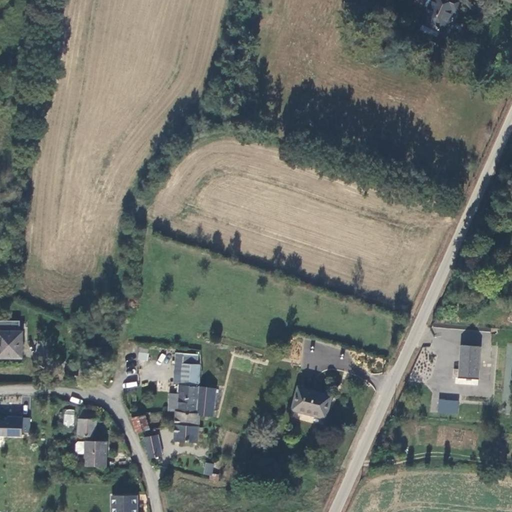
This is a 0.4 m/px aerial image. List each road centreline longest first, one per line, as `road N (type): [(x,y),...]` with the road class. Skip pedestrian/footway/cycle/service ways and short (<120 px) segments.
road 1 (unclassified): [(335,511),(511,122)]
road 2 (residential): [(157,511),(116,407),(57,391),(0,391)]
